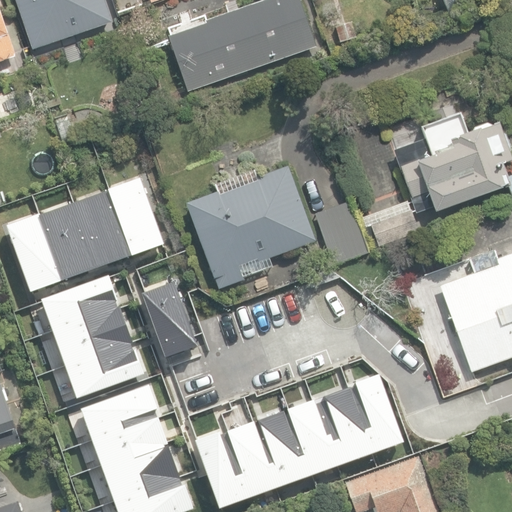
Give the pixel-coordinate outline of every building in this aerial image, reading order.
[(16,0),(33,48),(112,21),(104,0),(16,0)] [(168,35),(188,91),(316,46),(300,0),(261,0),(205,20),(206,22),(168,35)] [(444,0),(452,18),(500,0),(444,0)] [(0,60),(18,54),(0,2),(0,60)] [(335,26),(339,43),(355,39),(351,22),(335,26)] [(466,134),(455,102),(432,110),(435,121),(421,126),(425,138),(393,150),(401,172),(413,205),(431,199),(436,211),(503,187),(502,184),(507,182),(511,195),(511,175),(508,177),(503,161),(511,158),(509,149),(510,146),(506,134),(503,133),(499,122),(491,124),(487,121),(474,126),(473,131),(466,134)] [(216,277),(220,287),(244,279),(243,277),(274,266),(270,257),(316,240),(288,165),(257,177),(254,169),(215,183),(218,190),(186,202),(214,278),(216,277)] [(313,213),(331,266),(388,247),(387,244),(419,233),(411,210),(361,227),(351,200),(313,213)] [(439,284),(471,371),(511,356),(511,252),(496,258),(493,249),(468,258),(473,271),(439,284)] [(329,297),(279,312),(292,353),(342,338),(329,297)] [(0,380),(0,447),(21,441),(0,380)] [(159,429),(173,471),(159,476),(167,501),(181,497),(302,457),(280,389),(159,429)] [(396,511),(398,511),(438,511),(418,456),(345,482),(355,511),(360,511),(375,507),(377,511),(396,511)] [(0,511),(56,511),(56,510),(48,511),(23,511),(20,501),(0,507),(0,511)]
